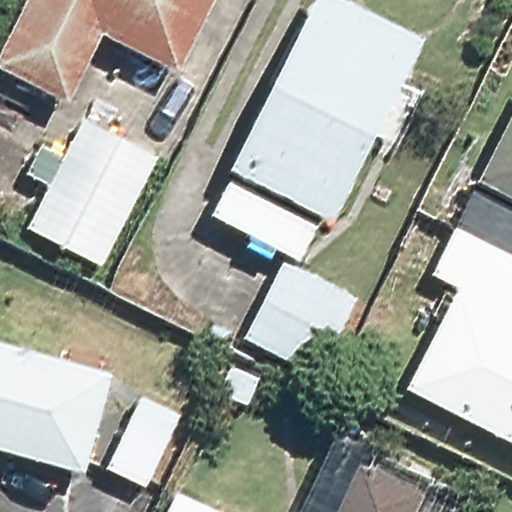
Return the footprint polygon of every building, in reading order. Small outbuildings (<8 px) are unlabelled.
[(16,0),(0,29),(0,75),(58,109),(96,43),(162,82),(210,0),(16,0)] [(311,0),(222,173),(322,224),(416,42),(334,0),(311,0)] [(511,96),(471,176),(511,197),(511,96)] [(20,230),(102,269),(151,167),(70,128),(20,230)] [(236,349),(311,386),(357,291),(282,255),(236,349)] [(511,302),(451,271),(391,387),(511,450),(511,302)] [(143,380),(180,396),(201,405),(222,356),(165,331),(143,380)] [(0,347),(0,449),(87,472),(111,376),(0,347)] [(172,416),(134,400),(101,475),(138,491),(172,416)] [(404,511),(348,483),(333,511),(404,511)] [(195,511),(172,501),(167,511),(195,511)]
